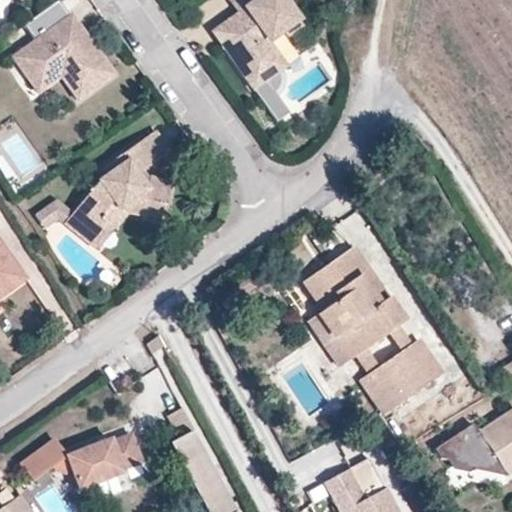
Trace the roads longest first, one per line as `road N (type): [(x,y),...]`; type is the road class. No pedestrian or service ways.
road 1 (residential): [(278,212),(0,414)]
road 2 (residential): [(125,0),(278,212)]
road 3 (track): [(155,301),(272,511)]
road 4 (residential): [(368,91),(341,162),(278,212)]
